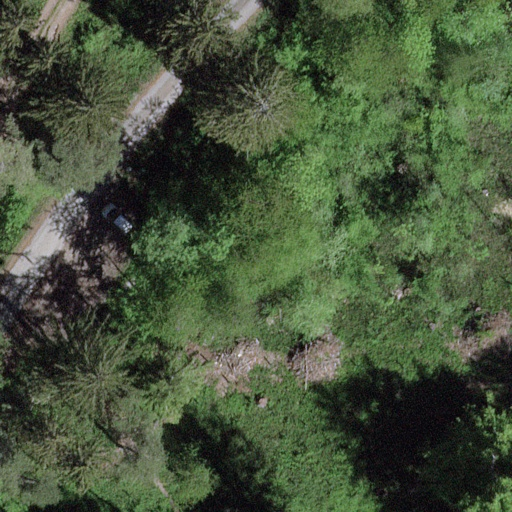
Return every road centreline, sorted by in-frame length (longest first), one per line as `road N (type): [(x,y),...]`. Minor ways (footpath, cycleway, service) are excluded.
road 1 (track): [(244,0),(96,178),(0,323)]
road 2 (track): [(0,122),(70,0)]
